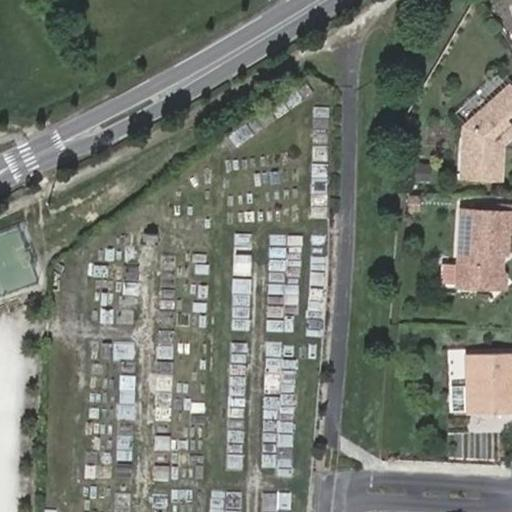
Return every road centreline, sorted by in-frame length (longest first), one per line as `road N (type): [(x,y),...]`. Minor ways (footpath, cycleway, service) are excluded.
road 1 (residential): [(329,494),(390,39)]
road 2 (tertiary): [(0,163),(283,0)]
road 3 (residential): [(329,494),(511,504)]
